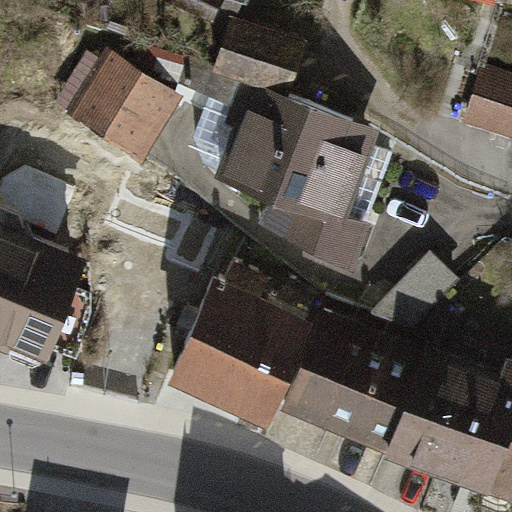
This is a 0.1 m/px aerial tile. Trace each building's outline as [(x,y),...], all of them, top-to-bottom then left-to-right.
[(247,0),(185,0),(237,23),(247,0)] [(302,45),(248,22),(226,74),(250,84),(280,97),(302,45)] [(180,96),(113,60),(83,117),(150,153),(180,96)] [(511,81),(501,78),(487,127),(511,134),(511,81)] [(280,97),(250,84),(213,178),(267,199),(260,219),(352,255),(366,221),(344,212),(375,133),(280,97)] [(147,159),(76,119),(28,203),(99,244),(147,159)] [(73,258),(0,229),(0,337),(37,352),(73,258)] [(430,253),(377,309),(420,324),(461,282),(430,253)] [(305,317),(211,289),(182,388),(276,415),(305,317)] [(406,343),(318,314),(288,406),(376,435),(406,343)] [(494,374),(417,346),(377,456),(511,504),(511,357),(502,353),(494,374)]
